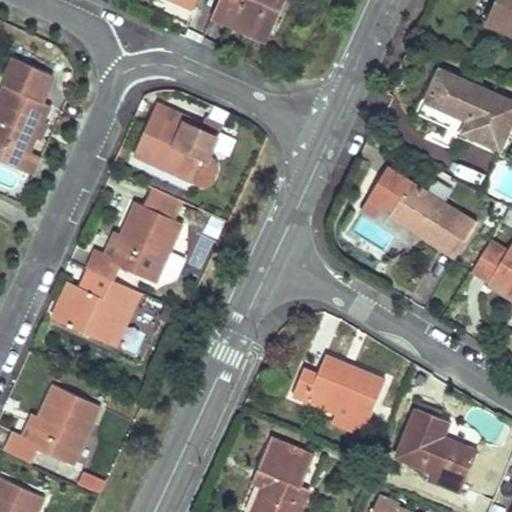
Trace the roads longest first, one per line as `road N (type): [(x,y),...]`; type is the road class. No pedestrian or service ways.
road 1 (residential): [(119,72),(0,343)]
road 2 (tertiary): [(154,511),(273,257)]
road 3 (residential): [(273,257),(511,393)]
road 4 (residential): [(119,72),(150,64),(181,69),(327,141)]
road 5 (tertiary): [(327,141),(391,0)]
road 6 (tertiary): [(273,257),(327,141)]
